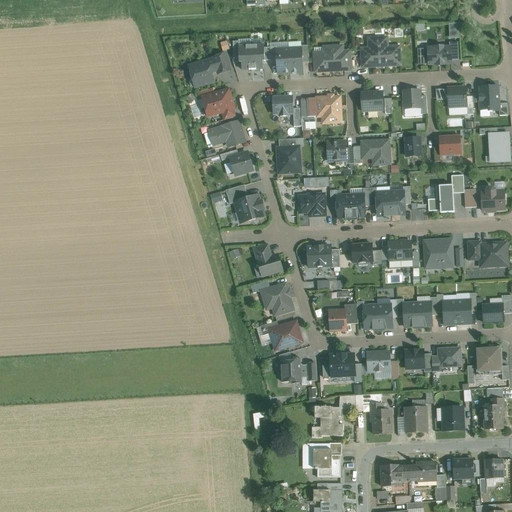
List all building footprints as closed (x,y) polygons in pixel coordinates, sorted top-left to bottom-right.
[(458,23),(449,24),(451,39),(459,39),(458,23)] [(400,47),(381,48),(381,38),(369,39),(369,49),(370,67),(401,65),(400,47)] [(458,42),(449,43),(450,47),(451,61),(459,60),(458,42)] [(264,45),(252,46),(253,69),(263,69),(263,61),(265,61),(264,48),(264,45)] [(239,46),(239,47),(240,58),(240,62),(242,62),(242,70),(253,69),(252,46),(239,46)] [(343,46),(331,47),(331,52),(330,53),(315,54),(316,72),(344,70),(343,52),(343,46)] [(443,47),(436,47),(436,48),(429,49),(429,65),(437,64),(437,65),(444,65),(444,64),(451,63),(451,61),(450,47),(443,48),(443,47)] [(277,50),(276,50),(277,64),(278,74),(291,73),(289,49),(277,50)] [(302,49),(289,49),(291,73),(300,73),(303,69),(303,63),(302,49)] [(369,49),(362,49),(363,67),(370,67),(369,49)] [(343,52),(344,70),(351,70),(350,52),(343,52)] [(225,54),(214,58),(215,60),(218,71),(219,74),(230,71),(225,54)] [(215,60),(193,66),(196,74),(194,77),(192,77),(193,78),(191,81),(192,85),(195,87),(214,82),(211,73),(218,71),(215,60)] [(480,88),(480,110),(490,110),(490,111),(500,111),(498,87),(480,88)] [(466,88),(448,89),(449,107),(467,106),(466,97),(466,88)] [(229,90),(202,98),(208,117),(222,113),(234,109),(235,109),(229,90)] [(420,90),(404,91),(405,109),(421,108),(420,96),(420,90)] [(382,92),(362,94),(363,112),(383,110),(382,92)] [(293,97),(273,98),(274,114),(280,114),(280,116),(288,116),(287,114),(294,113),(293,109),(293,97)] [(340,97),(317,98),(318,117),(323,117),(323,124),(342,123),(340,97)] [(315,107),(303,107),(304,117),(315,117),(315,107)] [(234,109),(222,113),(225,120),(236,117),(234,109)] [(301,109),(293,109),(294,113),(294,127),(302,127),(301,109)] [(239,122),(223,127),(224,128),(210,132),(214,144),(227,140),(229,146),(244,142),(239,122)] [(508,134),(489,135),(491,157),(493,157),(494,163),(504,162),(503,160),(510,160),(508,134)] [(460,136),(440,137),(440,144),(440,156),(462,155),(460,136)] [(420,138),(406,139),(407,157),(421,156),(420,138)] [(279,141),(279,148),(297,147),(297,140),(279,141)] [(362,146),(363,159),(379,159),(379,166),(391,165),(390,140),(362,142),(362,146)] [(346,142),(328,143),(328,161),(346,160),(347,160),(346,148),(346,142)] [(363,159),(362,146),(354,146),(354,148),(355,164),(363,164),(363,159)] [(278,148),(279,174),(298,173),(297,160),(301,160),(300,147),(297,147),(279,148),(278,148)] [(354,148),(346,148),(347,160),(346,160),(346,164),(355,164),(354,148)] [(237,150),(220,155),(222,161),(231,158),(239,156),(237,150)] [(239,156),(231,158),(236,175),(253,170),(248,153),(239,156)] [(453,186),(454,194),(464,194),(464,191),(463,176),(452,176),(452,186),(453,186)] [(318,180),(319,187),(329,187),(329,179),(318,180)] [(245,185),(226,191),(230,204),(236,203),(236,202),(248,198),(245,185)] [(437,200),(428,200),(429,212),(440,212),(441,214),(455,213),(454,194),(453,186),(452,186),(436,187),(437,200)] [(482,194),(482,211),(506,210),(505,192),(495,193),(495,190),(493,188),(489,188),(487,190),(486,194),(482,194)] [(465,208),(477,208),(476,190),(464,191),(464,194),(465,208)] [(403,191),(390,192),(392,216),(405,215),(405,205),(404,191),(403,191)] [(377,193),(377,206),(378,217),(392,216),(390,192),(377,193)] [(248,198),(236,202),(236,203),(238,209),(237,209),(239,218),(242,217),(244,218),(244,220),(245,222),(265,216),(263,209),(264,209),(262,202),(260,202),(258,195),(248,198)] [(324,195),(308,196),(308,197),(304,197),(300,201),(301,213),(309,213),(309,215),(317,214),(317,216),(326,216),(324,195)] [(337,196),(338,208),(338,219),(352,218),(350,195),(337,196)] [(364,195),(350,195),(352,218),(365,218),(365,207),(364,195)] [(452,240),(425,241),(426,269),(453,268),(452,240)] [(412,242),(388,243),(389,260),(412,259),(412,242)] [(481,242),(469,243),(470,260),(481,259),(480,245),(481,245),(481,242)] [(481,245),(480,245),(481,259),(481,263),(486,263),(487,267),(488,267),(490,268),(495,268),(497,266),(507,266),(506,243),(481,245)] [(372,244),(352,245),(353,263),(359,263),(359,266),(368,265),(368,262),(373,262),(373,251),(372,244)] [(268,246),(255,250),(259,261),(271,257),(268,246)] [(331,247),(308,248),(308,254),(306,254),(306,261),(308,261),(309,268),(332,266),(331,250),(331,247)] [(339,250),(331,250),(332,266),(332,269),(341,268),(339,250)] [(382,251),(373,251),(373,262),(373,265),(382,265),(382,251)] [(271,257),(259,261),(263,276),(282,271),(278,255),(271,257)] [(318,289),(331,288),(330,280),(317,281),(318,289)] [(268,281),(251,286),(253,294),(261,291),(270,289),(268,281)] [(270,289),(261,291),(265,304),(271,303),(275,316),(294,310),(286,284),(270,289)] [(503,305),(503,314),(511,313),(511,295),(502,296),(503,305)] [(437,298),(430,298),(430,303),(431,303),(432,316),(438,316),(438,313),(437,298)] [(444,302),(443,302),(444,313),(445,325),(458,325),(457,301),(444,302)] [(470,301),(457,301),(458,325),(472,324),(471,312),(471,301),(470,301)] [(430,303),(417,304),(419,327),(432,326),(432,316),(431,303),(430,303)] [(404,304),(404,317),(405,327),(419,327),(417,304),(404,304)] [(391,305),(377,306),(379,329),(392,328),(392,318),(391,305)] [(503,305),(483,306),(484,323),(504,322),(503,314),(503,305)] [(364,306),(364,307),(364,320),(365,330),(379,329),(377,306),(364,306)] [(346,311),(329,312),(330,318),(327,318),(328,325),(330,325),(330,331),(347,331),(346,311)] [(277,322),(260,327),(263,336),(272,334),(271,331),(279,328),(277,322)] [(279,328),(271,331),(272,334),(276,350),(302,343),(299,335),(301,334),(298,325),(297,326),(296,323),(279,328)] [(501,346),(475,348),(477,376),(502,375),(503,375),(502,367),(501,346)] [(460,349),(439,350),(439,357),(439,368),(440,368),(461,366),(460,349)] [(424,351),(405,352),(406,369),(424,368),(425,368),(424,355),(424,351)] [(390,352),(367,354),(368,372),(391,371),(390,362),(390,352)] [(432,354),(424,355),(425,368),(424,368),(424,372),(433,372),(432,358),(432,354)] [(354,355),(330,356),(331,365),(332,378),(355,377),(355,365),(354,355)] [(439,357),(432,358),(433,372),(441,372),(440,368),(439,368),(439,357)] [(301,359),(291,359),(291,361),(281,362),(283,383),(292,382),(292,384),(302,384),(302,378),(308,378),(308,365),(304,366),(303,366),(301,364),(301,363),(301,359)] [(398,361),(390,362),(391,371),(391,379),(399,379),(398,361)] [(316,363),(308,364),(308,378),(308,381),(317,381),(316,363)] [(332,378),(331,365),(323,366),(323,378),(332,378)] [(503,388),(488,389),(488,397),(503,396),(503,388)] [(472,390),(464,391),(464,402),(472,402),(472,390)] [(434,392),(426,393),(426,405),(434,404),(434,392)] [(382,395),(363,396),(363,405),(371,405),(382,404),(382,395)] [(352,396),(340,397),(340,401),(340,408),(341,408),(341,410),(352,410),(352,396)] [(503,399),(492,400),(492,406),(484,407),(485,430),(503,429),(502,417),(504,417),(503,399)] [(391,411),(382,411),(382,404),(371,405),(372,423),(374,423),(374,435),(392,434),(391,411)] [(340,408),(331,408),(315,407),(315,419),(321,418),(321,436),(339,437),(339,417),(341,417),(341,410),(341,408),(340,408)] [(426,407),(405,408),(406,419),(406,434),(427,433),(426,407)] [(462,407),(443,408),(443,432),(464,431),(464,421),(463,421),(462,407)] [(406,434),(406,419),(397,419),(398,436),(407,436),(406,434)] [(330,450),(314,450),(314,469),(316,469),(316,470),(318,470),(318,478),(341,478),(341,456),(330,456),(330,450)] [(473,460),(462,460),(462,461),(453,461),(454,480),(474,479),(473,460)] [(494,460),(485,460),(486,479),(486,480),(504,479),(503,468),(502,468),(502,460),(494,460)] [(436,463),(416,464),(416,467),(408,467),(409,482),(437,481),(436,463)] [(400,465),(381,466),(382,487),(401,487),(401,483),(409,482),(408,467),(400,467),(400,465)] [(455,487),(446,487),(447,501),(455,500),(455,487)] [(342,511),(342,492),(327,492),(327,491),(314,491),(314,502),(321,502),(320,511),(342,511)] [(377,491),(372,491),(372,503),(391,503),(390,498),(377,498),(377,491)] [(410,496),(396,497),(396,505),(407,504),(410,503),(410,496)] [(455,500),(447,501),(448,509),(455,508),(455,500)]
